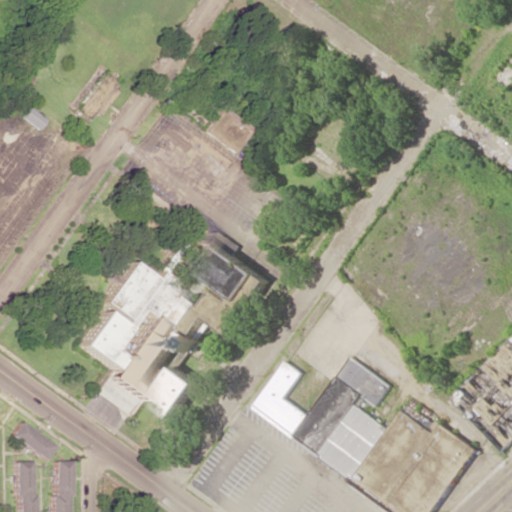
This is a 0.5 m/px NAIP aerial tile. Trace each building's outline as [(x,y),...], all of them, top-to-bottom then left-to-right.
[(100,69),(114,79),(109,87),(113,90),(94,116),(90,113),(84,122),(69,111),(100,69)] [(216,106),(247,127),(229,152),(199,131),(216,106)] [(16,117),(24,107),(41,120),(33,130),(16,117)] [(203,231),(195,243),(202,247),(190,264),(241,300),(260,273),(211,236),(203,231)] [(126,261),(150,279),(138,296),(121,320),(97,302),(126,261)] [(156,271),(201,304),(185,327),(161,309),(160,310),(160,312),(138,296),(150,279),(156,271)] [(260,273),(271,280),(231,335),(213,321),(201,339),(185,327),(201,304),(204,306),(217,289),(231,300),(234,296),(241,300),(260,273)] [(127,414),(94,390),(107,370),(75,345),(101,311),(119,324),(121,320),(138,296),(160,312),(160,310),(185,327),(201,339),(203,341),(195,352),(180,341),(127,414)] [(511,442),(503,451),(452,398),(511,340),(511,442)] [(354,356),(394,385),(379,406),(366,397),(360,406),(392,428),(410,403),(437,423),(440,420),(481,450),(436,511),(394,511),(319,456),(322,452),(255,404),(287,360),(304,372),(286,397),(312,415),(354,356)] [(177,366),(199,382),(175,416),(153,400),(177,366)] [(50,445),(16,421),(6,436),(40,460),(50,445)] [(48,511),(65,511),(65,460),(50,460),(50,495),(48,495),(48,511)] [(10,511),(28,511),(28,461),(10,461),(10,511)]
